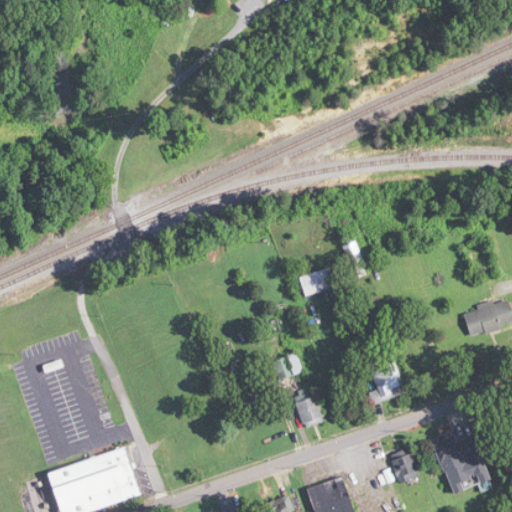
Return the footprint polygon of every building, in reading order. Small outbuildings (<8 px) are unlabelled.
[(344,247),(359,278),(371,272),(356,241),(344,247)] [(511,331),(511,301),(479,301),(479,311),(468,311),(468,331),(511,331)] [(306,371),(298,352),(275,362),(282,380),(306,371)] [(371,362),(375,378),(368,380),(375,403),(407,394),(396,355),(371,362)] [(308,428),(328,420),(315,387),(295,395),(308,428)] [(452,493),(480,484),(482,489),(492,486),(477,441),(458,448),(453,432),(434,439),(452,493)] [(130,448),(50,470),(61,511),(92,511),(144,498),(130,448)] [(311,487),(318,511),(358,511),(347,476),(311,487)] [(292,511),(296,510),(292,495),(269,502),(271,511),(292,511)]
